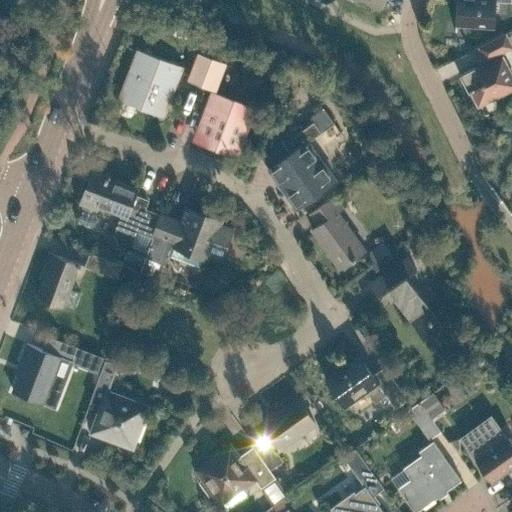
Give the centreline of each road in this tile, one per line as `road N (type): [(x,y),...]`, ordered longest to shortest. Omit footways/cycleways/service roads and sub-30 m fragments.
road 1 (residential): [(245,369),(319,328),(317,299),(248,189),(199,159),(163,161),(56,121)]
road 2 (residential): [(511,223),(477,177),(411,47),(416,0)]
